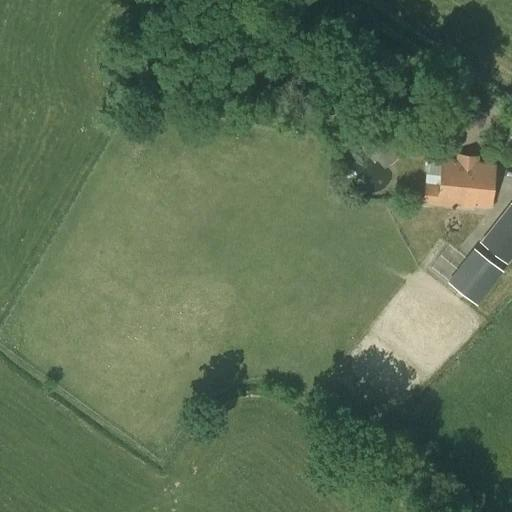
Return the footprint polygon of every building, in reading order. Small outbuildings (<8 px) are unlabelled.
[(161,46),(155,63),(167,68),(174,51),(161,46)] [(343,122),(346,120),(349,125),(361,118),(354,107),(339,116),(343,122)] [(382,126),(368,139),(390,164),(404,151),(382,126)] [(422,202),(437,203),(472,207),(473,204),(490,205),(495,163),(478,162),(479,155),(457,153),(456,159),(442,158),(439,183),(424,182),(422,202)] [(480,241),(483,243),(508,262),(511,256),(511,203),(510,202),(480,241)] [(504,270),(475,248),(474,246),(465,258),(446,282),(477,305),(504,270)]
